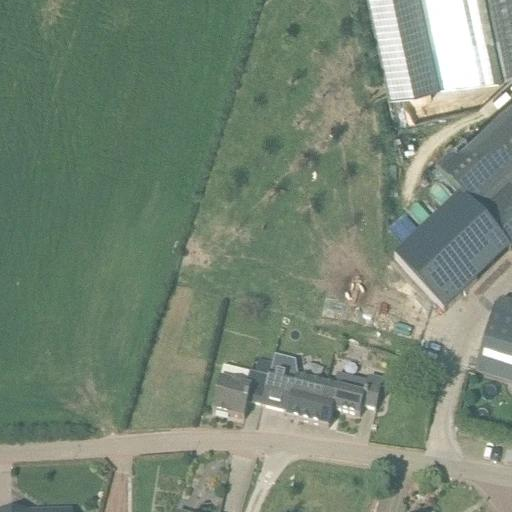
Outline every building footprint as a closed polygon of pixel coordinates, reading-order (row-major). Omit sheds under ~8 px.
[(511,0),(369,0),(391,99),(511,73),(511,0)] [(455,190),(511,251),(511,250),(511,102),(438,171),(455,190)] [(467,292),(511,251),(455,190),(388,252),(444,313),(467,292)] [(511,306),(496,302),(473,375),(511,386),(511,306)] [(299,378),(302,369),(304,360),(290,356),(287,367),(272,364),(261,407),(288,415),(287,419),(319,427),(322,417),(318,416),(326,385),(299,378)] [(261,407),(272,364),(258,360),(251,387),(221,379),(212,412),(244,420),(249,404),(261,407)] [(376,411),(384,381),(370,377),(368,383),(337,375),(333,387),(326,385),(318,416),(322,417),(319,427),(329,429),(333,411),(360,417),(363,408),(376,411)]
